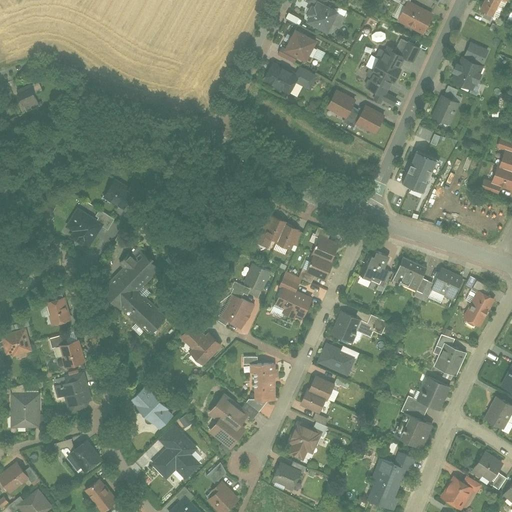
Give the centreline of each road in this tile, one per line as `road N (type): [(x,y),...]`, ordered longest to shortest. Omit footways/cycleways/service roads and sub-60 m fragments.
road 1 (residential): [(248,462),(279,417),(366,217)]
road 2 (residential): [(366,217),(464,0)]
road 3 (tertiary): [(0,194),(104,137),(172,133),(209,141)]
road 4 (track): [(224,111),(151,103),(51,59),(20,59)]
road 5 (residential): [(106,419),(101,367),(46,228)]
road 6 (tertiary): [(209,141),(366,217)]
road 7 (residential): [(209,141),(283,0)]
road 8 (tertiary): [(366,217),(501,260)]
road 9 (residential): [(450,419),(511,296)]
